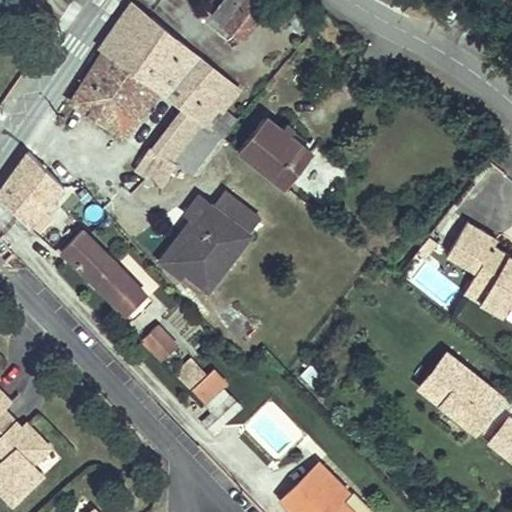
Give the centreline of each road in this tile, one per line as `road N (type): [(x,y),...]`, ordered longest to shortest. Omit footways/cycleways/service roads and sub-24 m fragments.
road 1 (residential): [(511,101),(351,0)]
road 2 (residential): [(0,152),(108,0)]
